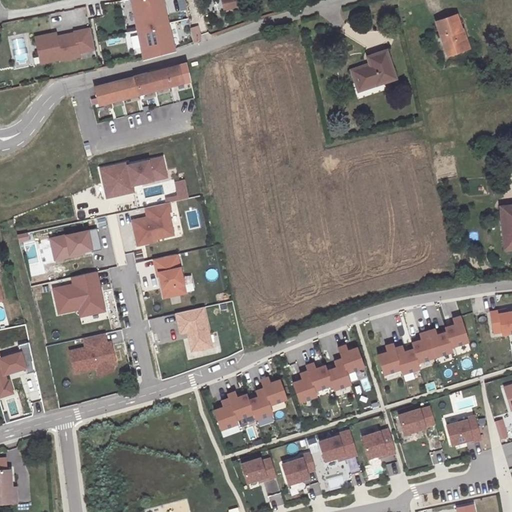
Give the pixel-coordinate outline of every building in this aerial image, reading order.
[(130,0),(144,57),(174,50),(162,0),(130,0)] [(235,0),(223,0),(225,10),(237,7),(235,0)] [(456,16),(435,23),(441,41),(445,39),(450,56),(468,50),(462,31),(460,31),(456,16)] [(93,49),(88,26),(72,30),(72,34),(57,37),(56,33),(34,38),(39,66),(81,58),(80,52),(93,49)] [(198,27),(191,29),(194,41),(201,39),(198,27)] [(350,70),(356,92),(394,80),(384,52),(366,57),(369,63),(350,70)] [(190,82),(185,65),(96,88),(100,105),(190,82)] [(165,156),(128,164),(133,185),(169,177),(165,156)] [(133,185),(128,164),(128,162),(100,169),(107,198),(134,192),(133,185)] [(102,204),(100,195),(90,197),(92,206),(102,204)] [(146,216),(130,220),(136,243),(172,235),(168,215),(171,214),(168,202),(144,208),(146,216)] [(511,203),(499,205),(501,226),(507,225),(509,248),(511,247),(511,203)] [(97,228),(52,238),(56,258),(102,249),(97,228)] [(29,232),(18,235),(20,242),(31,240),(29,232)] [(182,250),(191,249),(190,239),(181,240),(182,250)] [(185,290),(176,253),(153,258),(162,296),(185,290)] [(73,277),(74,283),(54,287),(60,313),(80,308),(81,315),(107,309),(102,288),(98,271),(73,277)] [(0,302),(8,300),(2,281),(0,281),(0,302)] [(172,305),(181,303),(179,296),(170,298),(172,305)] [(178,332),(186,331),(190,350),(210,346),(201,307),(194,309),(181,311),(174,313),(178,332)] [(497,312),(489,314),(492,335),(500,334),(500,336),(511,334),(511,313),(505,314),(498,315),(497,312)] [(444,333),(449,348),(466,342),(459,317),(449,320),(450,323),(451,326),(445,327),(443,328),(444,333)] [(433,330),(425,332),(433,357),(450,352),(449,348),(444,333),(440,334),(435,336),(434,333),(433,330)] [(412,349),(416,363),(433,357),(425,332),(418,334),(419,338),(420,340),(414,342),(410,343),(412,349)] [(107,333),(84,338),(86,346),(70,350),(75,373),(97,368),(99,373),(115,369),(114,364),(117,363),(112,340),(109,341),(107,333)] [(382,375),(399,369),(393,349),(392,344),(382,347),(383,350),(384,353),(378,354),(376,355),(382,375)] [(341,359),(346,373),(363,367),(356,348),(354,349),(348,351),(347,348),(346,345),(337,348),(341,359)] [(403,346),(393,349),(399,369),(401,374),(418,369),(416,363),(412,349),(410,350),(404,352),(404,349),(403,346)] [(0,349),(0,395),(1,397),(13,394),(7,374),(2,357),(0,349)] [(22,352),(2,357),(7,374),(27,368),(22,352)] [(331,385),(333,390),(349,384),(346,373),(341,359),(331,362),(332,366),(333,368),(328,370),(326,371),(331,385)] [(307,371),(314,391),(331,385),(326,371),(324,366),(322,367),(316,368),(315,366),(314,363),(305,366),(307,371)] [(296,382),(292,383),(298,402),(316,396),(314,391),(307,371),(299,374),(300,377),(301,380),(296,382)] [(267,376),(259,379),(262,388),(268,404),(286,398),(279,379),(275,380),(269,382),(268,380),(267,376)] [(511,384),(503,387),(508,403),(511,401),(511,384)] [(250,398),(248,399),(252,413),(254,419),(271,413),(268,404),(262,388),(254,391),(255,394),(256,397),(250,398)] [(234,391),(227,394),(228,398),(235,419),(252,413),(248,399),(246,394),(242,395),(236,397),(234,391)] [(213,410),(220,429),(237,423),(235,419),(228,398),(220,400),(222,404),(222,406),(217,408),(213,410)] [(432,422),(427,407),(418,409),(417,408),(396,414),(402,433),(422,427),(422,425),(432,422)] [(478,439),(472,415),(464,418),(464,419),(444,425),(449,444),(469,439),(470,441),(478,439)] [(393,451),(386,428),(378,430),(377,430),(360,435),(366,456),(383,451),(384,454),(393,451)] [(355,454),(347,429),(336,433),(336,435),(317,440),(323,459),(336,456),(342,454),(343,457),(355,454)] [(508,468),(511,466),(511,441),(502,444),(508,468)] [(442,450),(432,452),(435,463),(445,461),(442,450)] [(313,468),(308,452),(300,454),(301,457),(281,463),(287,482),(307,477),(305,471),(313,468)] [(274,475),(269,457),(260,460),(259,456),(241,462),(246,481),(257,477),(265,475),(265,478),(274,475)] [(369,465),(373,479),(384,476),(380,462),(369,465)] [(342,468),(319,474),(322,487),(332,484),(333,490),(347,487),(342,468)] [(0,504),(11,504),(11,488),(12,488),(11,470),(7,470),(0,470),(0,504)] [(354,475),(356,484),(364,482),(362,473),(354,475)] [(276,478),(267,480),(269,494),(279,492),(276,478)]
